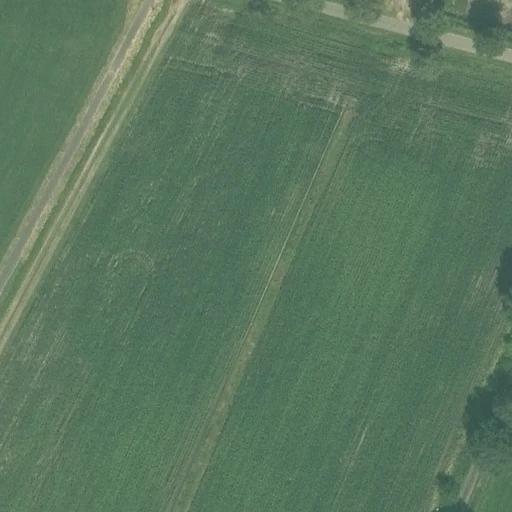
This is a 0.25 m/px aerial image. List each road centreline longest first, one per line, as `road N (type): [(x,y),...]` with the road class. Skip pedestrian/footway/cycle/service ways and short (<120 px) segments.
road 1 (unclassified): [(0,276),(149,0)]
road 2 (unclassified): [(511,56),(290,0)]
